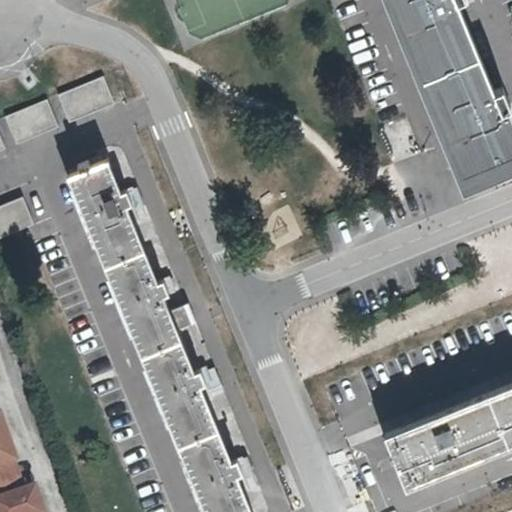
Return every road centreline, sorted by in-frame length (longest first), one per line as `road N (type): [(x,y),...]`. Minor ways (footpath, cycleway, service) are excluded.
road 1 (residential): [(0,21),(29,32),(95,33),(141,61),(245,308)]
road 2 (residential): [(245,308),(511,200)]
road 3 (residential): [(245,308),(331,511)]
